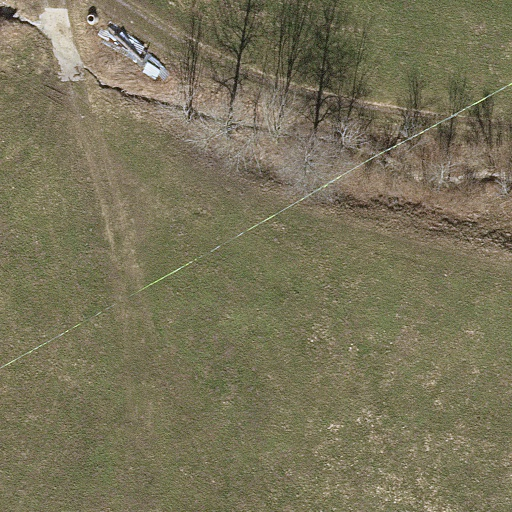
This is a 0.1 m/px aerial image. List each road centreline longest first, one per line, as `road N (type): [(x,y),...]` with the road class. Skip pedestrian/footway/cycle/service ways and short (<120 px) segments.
road 1 (track): [(47,0),(153,369),(153,511)]
road 2 (track): [(511,128),(277,94),(86,0)]
